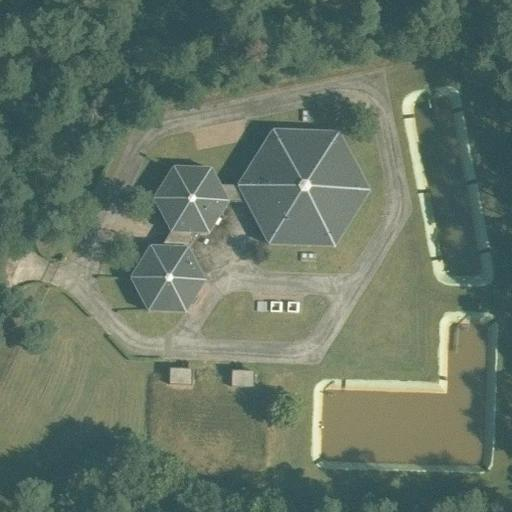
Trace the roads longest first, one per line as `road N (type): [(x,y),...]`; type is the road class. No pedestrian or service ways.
road 1 (track): [(388,0),(0,69)]
road 2 (track): [(130,0),(0,291)]
